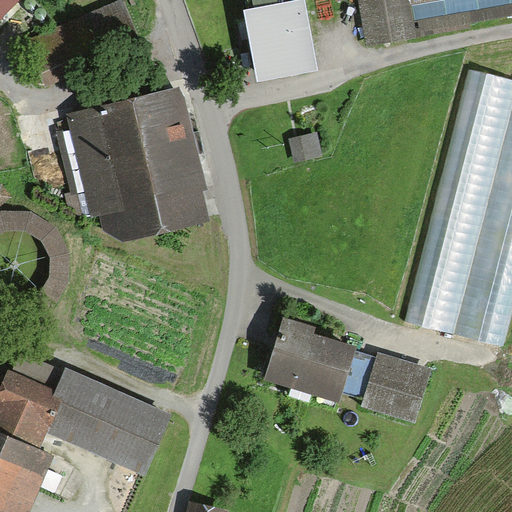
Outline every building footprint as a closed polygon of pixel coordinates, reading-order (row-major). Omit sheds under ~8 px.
[(511,0),(243,0),(256,83),(320,73),(308,0),(357,0),(364,39),(511,15),(511,0)] [(122,5),(28,44),(45,84),(139,45),(122,5)] [(511,87),(469,76),(402,326),(499,352),(511,304),(511,87)] [(181,98),(79,122),(108,243),(210,219),(181,98)] [(299,155),(325,149),(319,126),(293,132),(299,155)] [(433,369),(286,328),(271,380),(418,422),(433,369)] [(0,511),(21,511),(44,464),(29,457),(45,423),(139,465),(160,419),(20,355),(0,398),(0,511)]
